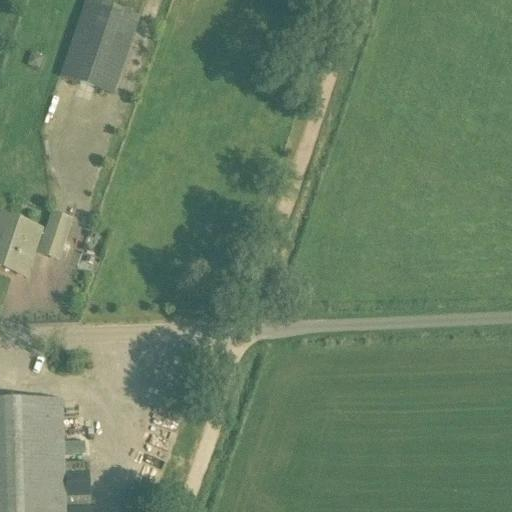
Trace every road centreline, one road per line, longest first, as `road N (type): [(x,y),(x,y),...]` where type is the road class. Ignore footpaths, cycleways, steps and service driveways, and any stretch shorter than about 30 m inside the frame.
road 1 (track): [(179,511),(357,0)]
road 2 (unclassified): [(511,319),(245,330)]
road 3 (residential): [(0,338),(245,330)]
